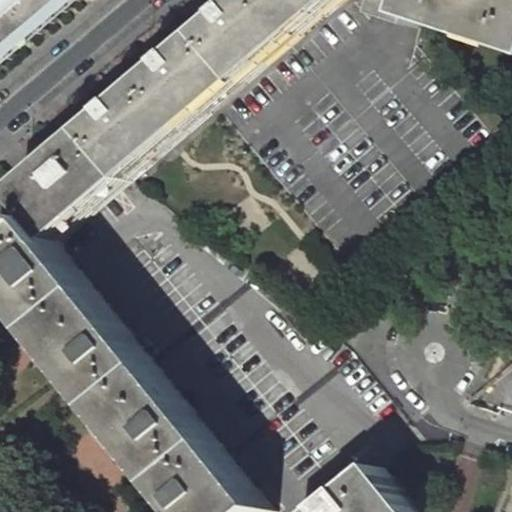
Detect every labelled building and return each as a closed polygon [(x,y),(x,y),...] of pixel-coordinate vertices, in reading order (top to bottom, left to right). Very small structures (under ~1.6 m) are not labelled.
[(0,0),(0,71),(6,66),(3,62),(9,56),(13,61),(19,56),(15,52),(39,32),(42,36),(49,30),(45,26),(52,20),(56,24),(61,20),(62,19),(58,15),(65,10),(69,14),(75,8),(71,4),(76,0),(79,0),(82,3),(84,0),(0,0)] [(251,0),(94,134),(22,195),(45,221),(64,245),(137,183),(352,0),(251,0)] [(376,0),(380,3),(387,6),(384,17),(421,29),(423,21),(429,0),(376,0)] [(511,0),(429,0),(423,21),(511,49),(511,0)] [(278,511),(64,245),(45,221),(38,227),(42,232),(0,266),(0,272),(193,511),(278,511)] [(424,511),(389,468),(335,511),(424,511)]
